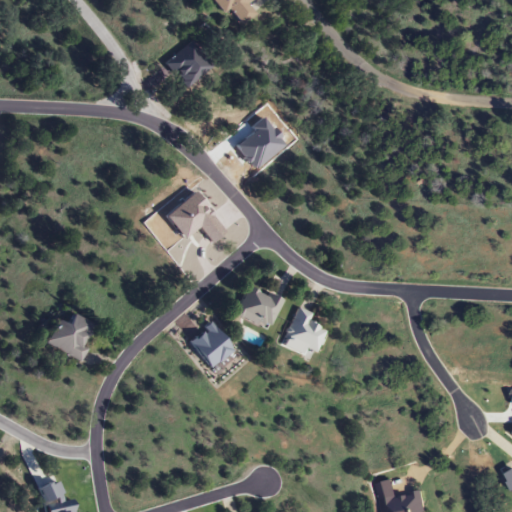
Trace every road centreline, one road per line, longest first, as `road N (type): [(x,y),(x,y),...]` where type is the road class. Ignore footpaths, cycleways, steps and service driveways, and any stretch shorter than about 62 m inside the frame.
road 1 (residential): [(0,105),(148,119),(175,135),(265,234),(319,277),(360,288),(511,294)]
road 2 (residential): [(265,234),(136,343),(111,376),(94,436),(105,511)]
road 3 (residential): [(511,104),(395,87),(353,57),(304,0)]
road 4 (residential): [(414,290),(419,341),(469,419)]
road 5 (residential): [(148,119),(130,76),(73,0)]
